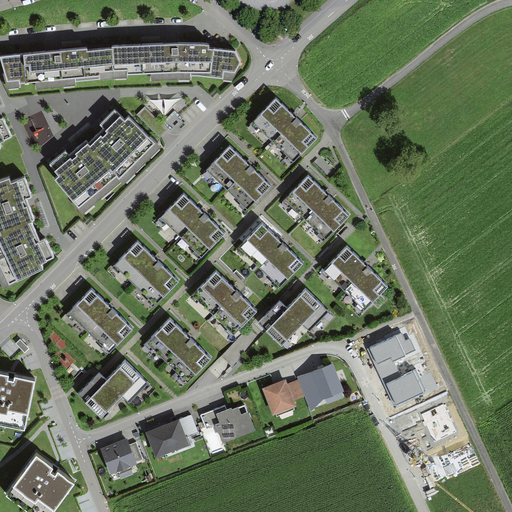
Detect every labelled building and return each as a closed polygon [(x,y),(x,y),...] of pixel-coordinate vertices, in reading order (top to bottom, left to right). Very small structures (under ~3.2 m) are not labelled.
[(242,64),(236,51),(209,50),(209,46),(176,45),(113,47),(113,49),(115,78),(128,78),(128,75),(151,75),(151,81),(177,80),(192,80),(192,76),(199,77),(224,79),(224,81),(232,82),(242,64)] [(87,49),(0,57),(5,74),(3,74),(8,89),(20,88),(20,83),(35,82),(36,89),(75,86),(75,81),(100,78),(100,80),(115,78),(113,49),(87,52),(87,49)] [(275,98),(252,122),(294,162),(317,138),(275,98)] [(132,106),(89,150),(122,183),(167,141),(132,106)] [(0,149),(1,149),(0,146),(0,142),(11,137),(3,118),(0,119),(0,149)] [(229,146),(206,170),(247,210),(271,185),(229,146)] [(87,148),(47,188),(82,223),(122,183),(89,150),(87,148)] [(307,174),(285,197),(327,238),(349,215),(307,174)] [(10,179),(0,181),(0,234),(30,222),(34,220),(27,199),(32,197),(25,179),(12,184),(10,179)] [(183,193),(160,217),(201,257),(224,233),(183,193)] [(260,220),(238,243),(281,284),(303,261),(260,220)] [(30,222),(0,234),(0,280),(4,288),(43,270),(41,265),(54,258),(46,240),(39,243),(30,222)] [(137,241),(114,265),(154,303),(177,279),(137,241)] [(346,245),(324,268),(367,309),(389,286),(346,245)] [(214,269),(192,292),(235,333),(257,310),(214,269)] [(92,288),(69,312),(110,352),(134,328),(92,288)] [(280,301),(259,323),(282,345),(302,324),(310,331),(329,311),(306,290),(288,309),(280,301)] [(255,291),(248,296),(255,305),(261,311),(268,306),(255,291)] [(170,318),(147,342),(188,381),(211,357),(170,318)] [(370,348),(367,350),(370,356),(390,397),(393,405),(396,403),(397,406),(423,393),(422,391),(425,389),(415,369),(401,376),(393,360),(415,350),(409,337),(405,339),(401,332),(369,347),(370,348)] [(101,370),(78,393),(102,415),(123,393),(129,400),(147,381),(126,361),(109,378),(101,370)] [(334,363),(297,377),(299,379),(305,396),(310,410),(324,400),(326,399),(328,404),(344,398),(342,392),(344,391),(334,363)] [(37,375),(0,368),(0,423),(26,429),(37,375)] [(299,379),(288,383),(294,400),(305,396),(299,379)] [(287,380),(263,389),(272,416),(297,407),(294,400),(288,383),(287,380)] [(223,443),(255,431),(245,405),(232,410),(232,408),(227,410),(226,406),(201,416),(207,429),(216,425),(223,443)] [(439,406),(423,414),(435,440),(455,431),(443,405),(439,406)] [(191,415),(146,433),(157,458),(190,445),(187,436),(198,432),(191,415)] [(129,445),(127,438),(99,448),(110,476),(138,465),(136,462),(143,459),(136,442),(129,445)] [(53,511),(77,480),(37,453),(4,493),(31,511),(53,511)] [(462,499),(442,508),(443,511),(494,511),(486,492),(467,500),(464,502),(462,499)]
